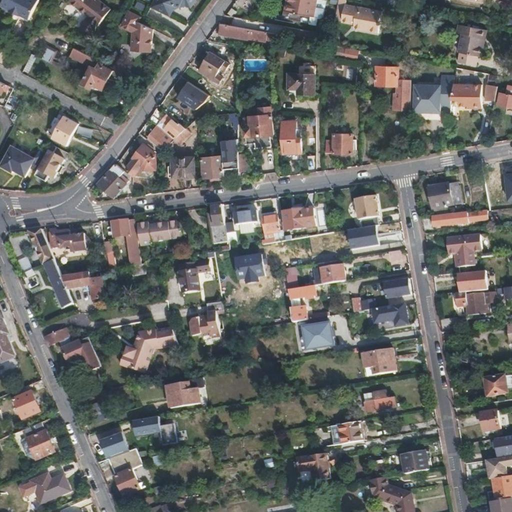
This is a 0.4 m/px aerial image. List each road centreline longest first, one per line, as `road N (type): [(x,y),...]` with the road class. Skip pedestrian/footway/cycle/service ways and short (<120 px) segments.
road 1 (residential): [(405,169),(464,511)]
road 2 (residential): [(405,169),(98,212),(65,204)]
road 3 (residential): [(0,253),(111,511)]
road 4 (unknown): [(418,243),(276,267),(260,291),(245,294)]
road 5 (residential): [(126,135),(226,0)]
road 6 (residential): [(0,72),(126,135)]
